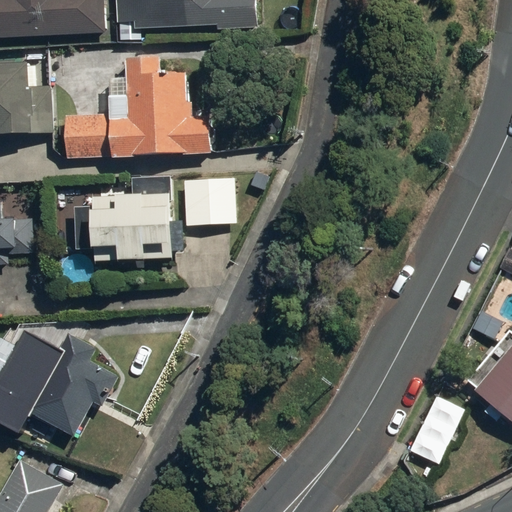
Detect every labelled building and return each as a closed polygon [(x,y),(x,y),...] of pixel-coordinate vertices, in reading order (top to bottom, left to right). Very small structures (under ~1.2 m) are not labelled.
[(0,0),(0,37),(110,34),(110,0),(0,0)] [(125,0),(126,28),(263,28),(263,0),(125,0)] [(136,76),(118,77),(116,77),(118,154),(219,151),(218,113),(203,113),(202,99),(195,99),(195,74),(171,75),(170,54),(135,55),(136,76)] [(40,84),(40,63),(0,61),(0,137),(6,138),(6,131),(58,133),(60,85),(40,84)] [(111,110),(72,112),(74,158),(113,156),(111,110)] [(236,178),(192,180),(192,224),(237,224),(236,178)] [(83,208),(84,248),(100,248),(100,260),(187,259),(187,193),(99,194),(99,208),(83,208)] [(0,259),(6,260),(6,247),(40,249),(40,217),(13,217),(12,201),(0,201),(0,310),(0,271),(0,259)] [(48,319),(0,319),(0,347),(48,347),(48,319)] [(114,360),(121,348),(81,326),(33,412),(81,438),(100,403),(112,410),(134,370),(114,360)] [(511,354),(506,349),(479,379),(511,408),(511,354)] [(0,505),(0,511),(54,511),(70,483),(25,459),(0,505)]
